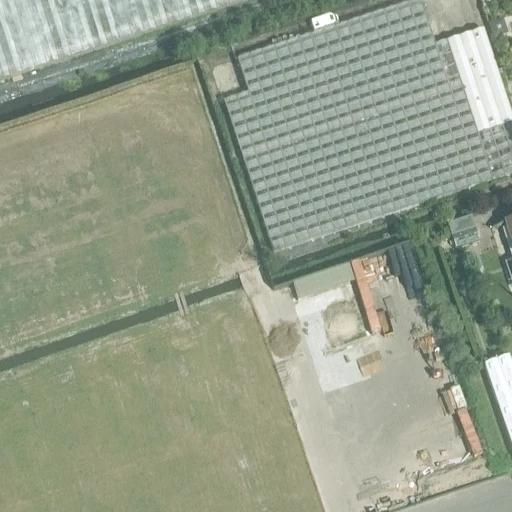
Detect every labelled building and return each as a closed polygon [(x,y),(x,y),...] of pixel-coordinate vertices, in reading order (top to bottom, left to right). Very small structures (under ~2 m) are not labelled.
[(0,0),(0,83),(159,32),(251,3),(259,0),(0,0)] [(247,97),(225,104),(274,253),(307,242),(338,233),(511,176),(511,122),(483,34),(435,49),(419,3),(236,62),(247,97)] [(451,238),(474,230),(470,219),(447,227),(451,238)] [(474,230),(451,238),(456,251),(478,243),(474,230)] [(415,246),(290,282),(341,455),(419,432),(429,465),(443,461),(452,490),(484,481),(415,246)] [(511,368),(509,359),(483,368),(511,453),(511,368)]
